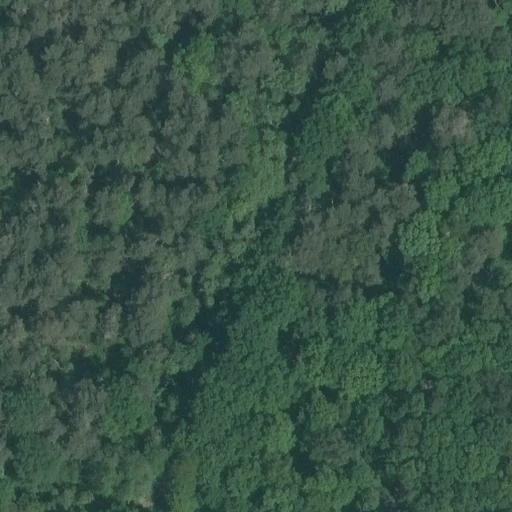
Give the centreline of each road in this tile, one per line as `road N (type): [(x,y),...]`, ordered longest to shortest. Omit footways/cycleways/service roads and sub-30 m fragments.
road 1 (track): [(343,0),(181,458),(152,504),(136,511)]
road 2 (track): [(152,504),(511,419)]
